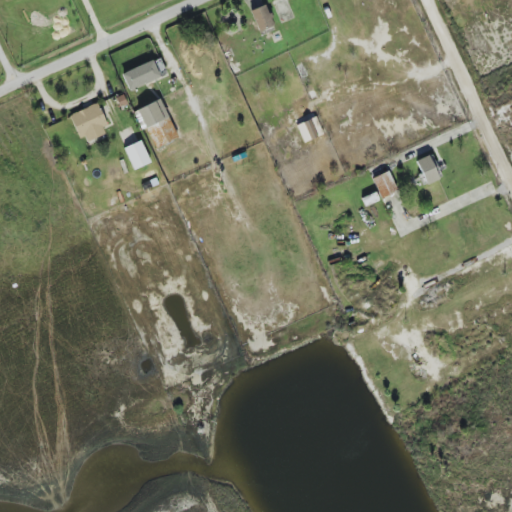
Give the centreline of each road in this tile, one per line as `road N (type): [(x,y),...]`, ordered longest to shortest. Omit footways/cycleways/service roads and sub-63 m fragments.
road 1 (tertiary): [(0,91),(199,0)]
road 2 (residential): [(428,0),(511,186)]
